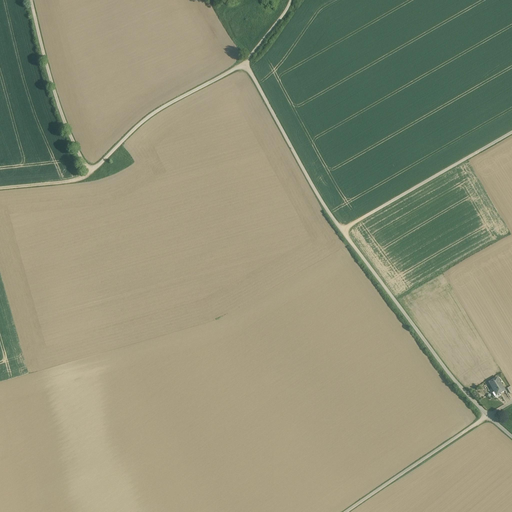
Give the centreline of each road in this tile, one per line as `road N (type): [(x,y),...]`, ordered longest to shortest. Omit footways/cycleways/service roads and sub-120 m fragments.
road 1 (unclassified): [(511,437),(444,368),(322,203),(245,61)]
road 2 (track): [(31,0),(62,116),(88,173),(146,118),(245,61),(290,0)]
road 3 (track): [(346,511),(511,402)]
road 4 (track): [(341,229),(511,132)]
